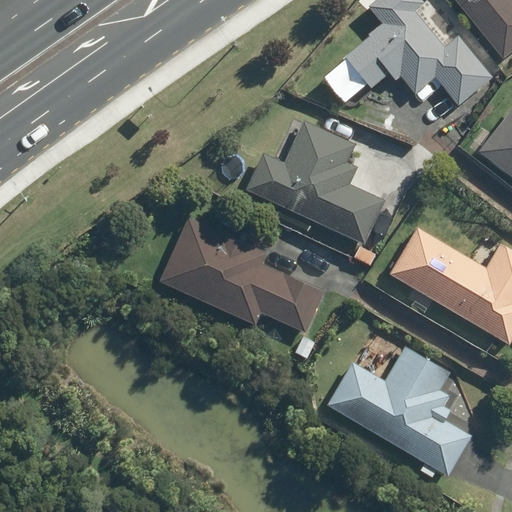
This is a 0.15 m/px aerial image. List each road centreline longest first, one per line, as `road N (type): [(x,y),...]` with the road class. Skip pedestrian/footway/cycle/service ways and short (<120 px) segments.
road 1 (primary): [(205,0),(0,145)]
road 2 (track): [(156,511),(38,397),(14,384),(0,388)]
